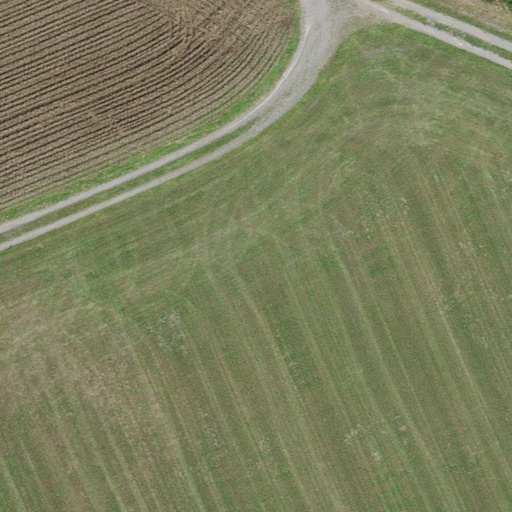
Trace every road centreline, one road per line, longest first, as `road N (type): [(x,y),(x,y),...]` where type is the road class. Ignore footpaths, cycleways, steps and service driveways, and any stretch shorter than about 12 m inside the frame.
road 1 (track): [(339,0),(286,96),(260,121),(0,233)]
road 2 (track): [(386,0),(511,57)]
